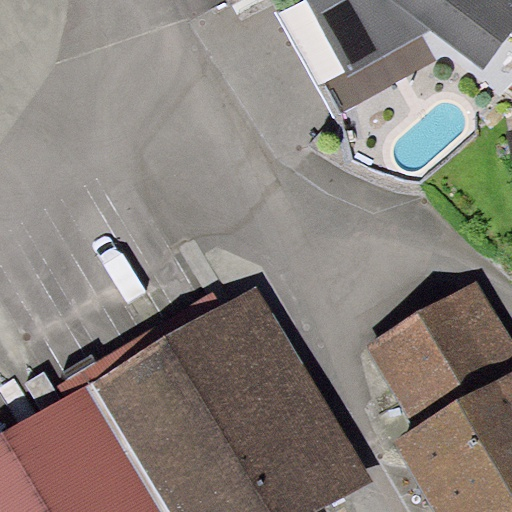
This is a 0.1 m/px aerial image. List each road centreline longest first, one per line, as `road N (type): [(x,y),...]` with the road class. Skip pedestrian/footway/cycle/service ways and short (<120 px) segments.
road 1 (residential): [(157,0),(222,118),(305,196),(474,272),(511,300)]
road 2 (unknown): [(222,118),(2,280)]
